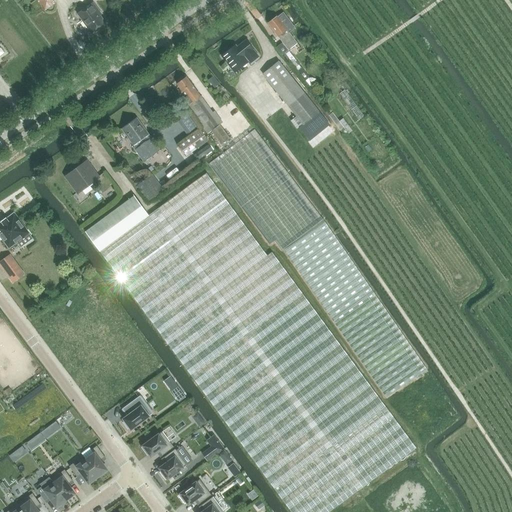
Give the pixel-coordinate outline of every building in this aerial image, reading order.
[(99,30),(99,27),(106,23),(97,11),(99,10),(93,3),(78,14),(92,33),(94,31),(96,32),(99,30)] [(268,23),(283,43),(277,47),(282,55),(298,43),(290,33),(295,28),(283,13),(278,17),(277,17),(268,23)] [(250,63),(259,56),(246,40),(237,47),(236,45),(222,56),(225,61),(224,61),(226,63),(226,62),(232,69),(246,58),(250,63)] [(293,49),(290,52),(299,64),(303,61),(293,49)] [(263,74),(296,117),(291,121),(297,129),(300,127),(310,141),(329,126),(279,61),(263,74)] [(296,61),(291,64),(295,70),(304,81),(309,77),(296,61)] [(248,73),(244,80),(250,84),(254,77),(248,73)] [(201,122),(200,123),(208,134),(212,131),(223,147),(232,141),(220,125),(223,123),(215,111),(212,113),(186,77),(177,84),(186,96),(184,98),(201,122)] [(181,113),(190,128),(198,123),(190,108),(181,113)] [(348,140),(352,138),(349,133),(352,130),(343,118),(340,121),(333,112),(330,115),(348,140)] [(144,161),(160,149),(137,118),(122,129),(135,147),(134,148),(144,161)] [(202,129),(178,146),(186,157),(209,140),(202,129)] [(255,129),(209,164),(270,245),(272,244),(275,241),(282,251),(287,257),(367,368),(387,396),(428,368),(410,342),(378,297),(335,235),(332,232),(324,220),(272,151),(255,129)] [(81,190),(99,177),(88,162),(70,175),(81,190)] [(385,406),(358,368),(272,252),(267,255),(207,173),(149,215),(134,196),(85,232),(100,251),(250,456),(291,511),(330,511),(417,448),(385,406)] [(137,186),(149,201),(165,190),(153,174),(137,186)] [(29,234),(29,233),(15,214),(14,213),(7,219),(6,218),(2,221),(1,222),(2,222),(0,223),(0,236),(9,248),(21,239),(22,241),(30,235),(29,234)] [(0,265),(13,283),(23,275),(9,255),(0,261),(0,265)] [(62,288),(57,291),(61,296),(66,293),(62,288)] [(182,393),(176,397),(179,401),(185,397),(182,393)] [(131,429),(153,413),(140,395),(122,409),(127,416),(123,419),(125,421),(123,422),(128,429),(130,427),(131,429)] [(202,418),(196,422),(200,427),(205,423),(202,418)] [(56,421),(45,429),(50,436),(61,427),(56,421)] [(162,431),(154,438),(141,447),(147,455),(149,454),(151,456),(159,451),(163,455),(174,447),(162,431)] [(40,433),(27,443),(32,449),(45,439),(40,433)] [(211,447),(202,453),(207,461),(216,454),(224,449),(218,441),(211,447)] [(22,446),(9,456),(14,462),(27,452),(22,446)] [(107,470),(100,460),(105,457),(97,446),(91,450),(94,454),(86,460),(98,476),(107,470)] [(187,465),(175,449),(164,457),(168,462),(160,468),(161,471),(159,472),(166,480),(172,475),(175,479),(181,475),(178,471),(187,465)] [(225,450),(219,454),(223,459),(228,455),(225,450)] [(98,476),(86,460),(77,466),(74,462),(69,466),(77,477),(82,473),(89,483),(98,476)] [(60,473),(51,480),(59,490),(64,498),(65,499),(66,500),(74,493),(75,493),(73,491),(71,489),(68,484),(72,480),(65,470),(60,473)] [(42,486),(37,490),(45,501),(50,497),(51,499),(55,504),(57,507),(66,500),(65,499),(64,498),(59,490),(51,480),(49,478),(41,484),(42,486)] [(211,495),(200,479),(191,486),(188,482),(183,487),(185,490),(179,495),(185,503),(187,502),(188,504),(196,498),(200,503),(211,495)] [(40,504),(32,493),(18,504),(24,511),(38,511),(35,508),(40,504)] [(223,511),(213,497),(201,505),(205,510),(202,511),(223,511)] [(260,499),(255,503),(260,509),(265,505),(260,499)]
